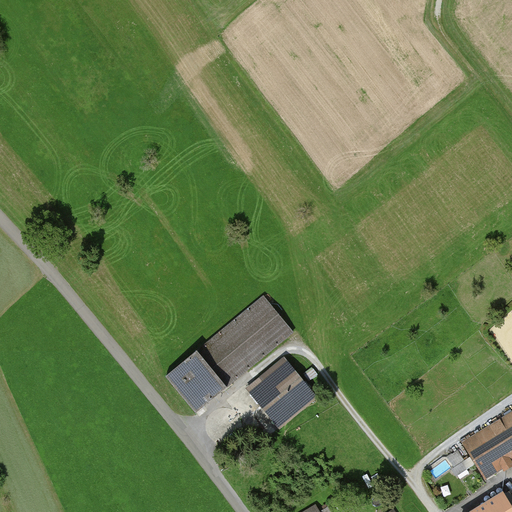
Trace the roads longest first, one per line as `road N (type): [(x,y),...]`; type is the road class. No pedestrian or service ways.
road 1 (unclassified): [(0,216),(240,511)]
road 2 (track): [(440,0),(439,26),(511,120)]
